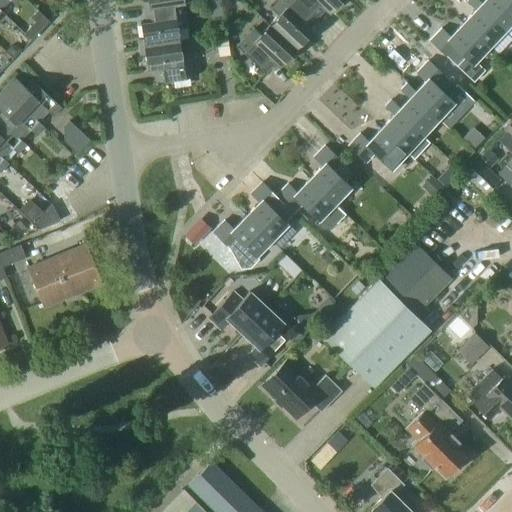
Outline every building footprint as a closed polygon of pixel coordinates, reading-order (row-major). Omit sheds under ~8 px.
[(21,0),(0,0),(0,10),(0,11),(10,0),(11,0),(17,5),(21,0)] [(144,0),(143,0),(145,9),(181,3),(182,4),(192,3),(191,0),(144,0)] [(277,13),(268,22),(299,51),(304,45),(301,42),(313,30),(309,26),(317,17),(298,0),(279,0),(272,8),(277,13)] [(346,0),(298,0),(317,17),(325,9),(329,13),(341,1),(344,3),(346,0)] [(475,10),(462,23),(487,47),(503,30),(478,6),(481,3),(477,0),(467,0),(466,1),(475,10)] [(483,0),(481,3),(478,6),(503,30),(511,21),(511,7),(504,0),(483,0)] [(138,41),(139,48),(180,42),(177,28),(185,27),(182,4),(181,3),(145,9),(147,24),(140,25),(143,40),(138,41)] [(293,57),(299,51),(268,22),(259,32),(254,28),(238,45),(266,72),(274,62),(279,66),(290,54),(293,57)] [(474,61),(487,47),(462,23),(449,36),(441,28),(429,40),(473,82),(484,70),(474,61)] [(31,27),(25,33),(31,39),(32,40),(38,34),(37,33),(31,27)] [(216,37),(219,57),(230,55),(227,35),(216,37)] [(181,54),(180,42),(139,48),(141,56),(145,55),(148,71),(154,70),(156,83),(193,77),(189,53),(181,54)] [(18,46),(11,46),(7,50),(15,58),(22,50),(18,46)] [(415,91),(412,94),(437,119),(448,129),(474,101),(457,84),(454,87),(427,61),(415,73),(424,81),(415,91)] [(4,89),(37,121),(48,110),(53,115),(61,107),(33,81),(26,88),(15,78),(4,89)] [(422,135),(437,119),(412,94),(415,91),(406,83),(400,90),(408,98),(399,108),(396,111),(421,135),(422,135)] [(0,107),(4,112),(0,116),(0,120),(20,140),(30,129),(35,134),(43,126),(37,121),(4,89),(0,93),(0,107)] [(393,114),(380,128),(406,152),(406,151),(414,159),(429,142),(422,135),(421,135),(396,111),(399,108),(390,100),(384,106),(393,114)] [(0,156),(2,159),(13,148),(18,153),(25,145),(20,140),(0,120),(0,156)] [(507,131),(498,140),(511,153),(511,121),(505,129),(507,131)] [(390,169),(406,152),(380,128),(368,141),(359,132),(347,145),(364,161),(373,152),(390,169)] [(84,135),(72,148),(77,153),(90,140),(84,135)] [(350,187),(339,176),(346,169),(339,163),(341,161),(325,145),(313,158),(321,166),(308,179),(333,204),(350,187)] [(486,151),(481,156),(490,166),(496,160),(486,151)] [(463,174),(484,195),(500,179),(478,158),(463,174)] [(511,171),(506,165),(498,174),(510,186),(511,183),(511,171)] [(443,172),(437,179),(445,187),(452,180),(443,172)] [(288,184),(276,196),(293,213),(301,204),(320,222),(317,225),(322,229),(331,229),(345,215),(333,204),(308,179),(296,192),(288,184)] [(437,179),(426,191),(434,199),(445,187),(437,179)] [(258,204),(246,216),(271,240),(287,224),(285,221),(293,213),(276,196),(262,183),(250,195),(258,204)] [(32,202),(23,212),(33,221),(42,211),(32,202)] [(258,260),(255,257),(271,240),(246,216),(233,230),(225,221),(213,234),(230,250),(240,269),(249,270),(258,260)] [(199,217),(183,234),(193,244),(210,227),(199,217)] [(7,232),(14,240),(27,229),(20,221),(7,232)] [(0,251),(0,260),(2,267),(25,258),(20,244),(0,251)] [(416,315),(452,279),(416,244),(381,280),(416,315)] [(86,245),(29,268),(44,306),(102,283),(86,245)] [(322,336),(373,387),(430,329),(416,315),(381,280),(379,278),(322,336)] [(229,320),(242,332),(266,307),(249,291),(242,298),(234,290),(224,300),(208,317),(221,329),(229,320)] [(327,297),(317,307),(324,315),(334,304),(327,297)] [(477,306),(476,304),(472,300),(458,314),(465,321),(475,310),(476,310),(476,308),(477,307),(477,306)] [(284,323),(266,307),(242,332),(256,345),(247,354),(260,366),(287,336),(279,328),(284,323)] [(297,324),(288,334),(296,340),(304,331),(297,324)] [(489,347),(467,325),(450,342),(471,364),(489,347)] [(414,354),(405,363),(441,399),(450,389),(414,354)] [(261,384),(295,418),(311,403),(320,412),(341,391),(325,375),(313,386),(286,359),(261,384)] [(511,383),(504,376),(501,378),(491,368),(465,395),(489,419),(500,407),(510,417),(511,414),(511,383)] [(464,448),(458,442),(448,432),(461,419),(424,383),(409,397),(423,411),(406,428),(418,440),(413,445),(423,455),(420,458),(431,470),(434,467),(445,478),(458,465),(459,466),(463,465),(470,458),(471,454),(464,447),(464,448)] [(338,431),(327,443),(336,451),(347,439),(338,431)] [(262,511),(211,460),(187,484),(215,511),(262,511)] [(412,511),(394,494),(404,484),(387,467),(371,484),(381,498),(371,508),(375,511),(412,511)] [(206,511),(195,500),(183,511),(206,511)]
